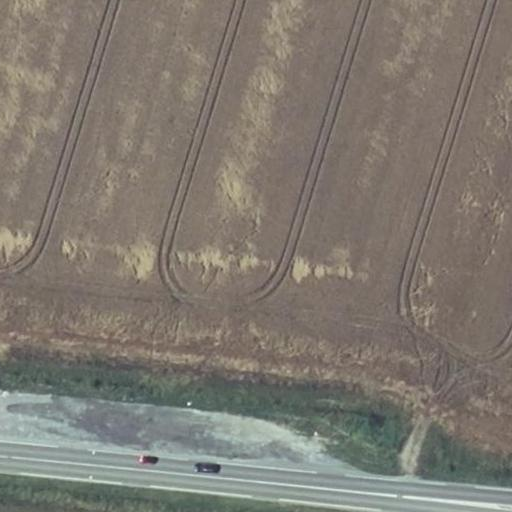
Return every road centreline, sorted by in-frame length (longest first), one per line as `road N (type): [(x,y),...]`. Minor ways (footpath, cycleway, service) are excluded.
road 1 (primary): [(511,497),(217,477)]
road 2 (primary): [(217,477),(456,511)]
road 3 (primary): [(0,457),(217,477)]
